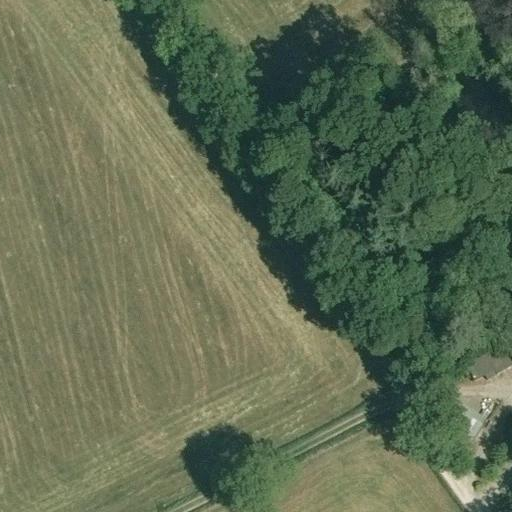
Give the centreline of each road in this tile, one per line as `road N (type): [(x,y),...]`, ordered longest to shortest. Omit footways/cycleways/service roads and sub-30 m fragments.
road 1 (track): [(406,409),(416,397),(142,0)]
road 2 (track): [(184,511),(406,409)]
road 3 (track): [(475,511),(406,409)]
